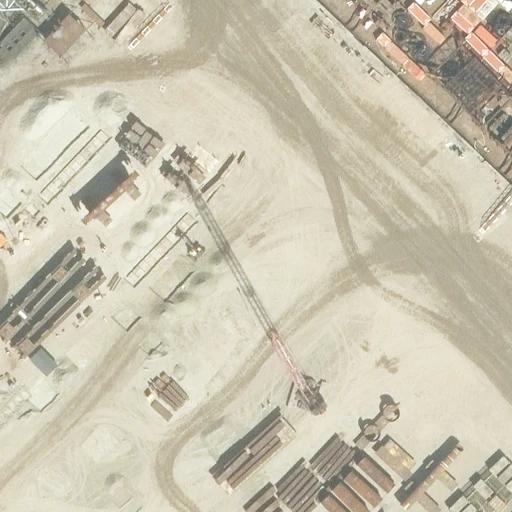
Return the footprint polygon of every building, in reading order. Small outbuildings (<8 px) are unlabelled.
[(147,0),(140,6),(151,20),(163,10),(154,0),(147,0)] [(104,45),(103,59),(125,60),(126,46),(104,45)] [(211,167),(181,194),(189,203),(179,212),(195,230),(212,214),(206,207),(228,187),(211,167)] [(229,201),(239,214),(248,207),(238,194),(229,201)] [(53,290),(67,299),(81,277),(66,268),(53,290)] [(319,343),(302,354),(321,380),(337,368),(319,343)] [(0,382),(13,364),(1,355),(0,356),(0,382)] [(0,408),(0,412),(18,423),(25,411),(6,399),(0,408)] [(265,423),(255,441),(269,449),(279,431),(265,423)] [(429,474),(439,464),(427,453),(417,464),(429,474)]
